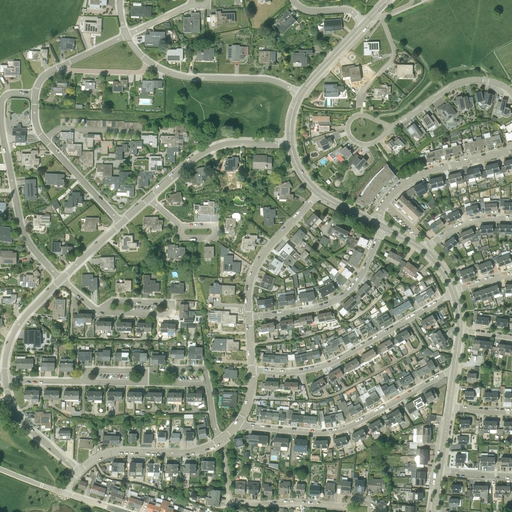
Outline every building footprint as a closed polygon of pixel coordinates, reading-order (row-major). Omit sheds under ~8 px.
[(151,19),(151,16),(151,7),(132,6),(131,15),(130,15),(130,18),(139,18),(151,19)] [(184,32),(194,31),(194,33),(200,32),(199,13),(193,13),(193,18),(184,18),(184,32)] [(234,14),(210,15),(211,26),(218,26),(218,22),(235,22),(234,14)] [(282,32),(296,20),(292,16),(286,21),(282,16),(277,21),(281,25),(278,28),(282,32)] [(324,21),(325,26),(325,31),(342,30),(341,25),(341,20),(324,21)] [(102,23),(80,22),(79,31),(80,33),(86,33),(101,34),(101,31),(102,31),(102,30),(101,30),(101,28),(102,23)] [(165,41),(165,32),(149,32),(149,35),(145,35),(145,43),(160,43),(160,41),(165,41)] [(74,45),(74,39),(61,38),(60,44),(60,49),(74,50),(74,45)] [(364,42),(364,55),(371,55),(371,56),(379,56),(379,42),(364,42)] [(244,58),(244,57),(248,57),(249,48),(244,48),(244,47),(240,47),(240,46),(232,46),(232,47),(228,47),(228,58),(232,58),(232,61),(239,61),(239,59),(243,59),(244,58)] [(214,57),(214,48),(209,48),(209,50),(204,50),(204,52),(197,52),(197,60),(204,60),(212,61),(212,57),(214,57)] [(47,58),(48,50),(41,49),(41,52),(33,51),(33,55),(32,60),(40,61),(41,58),(47,58)] [(167,60),(182,61),(183,49),(177,49),(177,50),(167,50),(167,60)] [(312,54),(312,50),(301,50),(301,53),(293,53),(293,67),(307,67),(307,54),(312,54)] [(270,62),(275,62),(275,52),(270,52),(270,51),(258,52),(259,63),(270,63),(270,62)] [(20,76),(20,61),(13,61),(13,67),(14,67),(14,68),(7,68),(7,65),(0,65),(0,68),(0,72),(3,72),(3,76),(20,76)] [(413,65),(404,65),(397,65),(397,78),(413,78),(413,65)] [(361,80),(359,66),(349,68),(349,66),(341,67),(343,78),(350,77),(351,81),(361,80)] [(95,89),(95,85),(95,81),(92,81),(92,80),(82,80),(82,85),(82,91),(89,91),(89,89),(95,89)] [(127,88),(128,80),(120,80),(120,83),(118,83),(118,82),(113,81),(113,91),(123,92),(123,88),(127,88)] [(162,88),(162,81),(142,80),(142,84),(141,84),(140,88),(142,88),(142,92),(154,92),(154,88),(162,88)] [(62,94),(67,94),(67,83),(57,83),(57,87),(52,87),(51,95),(62,95),(62,94)] [(331,84),(331,85),(329,85),(329,84),(324,84),(324,92),(324,93),(324,97),(338,97),(345,97),(345,91),(344,91),(344,86),(337,86),(337,84),(331,84)] [(374,88),(374,98),(379,98),(383,98),(383,99),(388,99),(388,95),(390,95),(391,87),(387,87),(387,85),(378,85),(378,88),(374,88)] [(490,106),(493,95),(487,93),(487,94),(485,93),(482,94),(481,91),(475,93),(477,103),(480,102),(480,105),(481,106),(481,107),(482,108),(483,108),(484,108),(485,108),(486,108),(487,107),(488,106),(488,105),(490,106)] [(474,105),(472,97),(467,98),(467,96),(462,97),(462,96),(456,97),(457,100),(453,101),(456,105),(459,104),(460,109),(466,107),(466,109),(471,108),(471,106),(474,105)] [(508,108),(509,106),(505,105),(506,100),(502,99),(501,102),(498,101),(496,109),(499,110),(501,111),(501,112),(501,113),(502,114),(502,115),(503,116),(504,116),(504,117),(505,117),(506,117),(507,117),(508,116),(509,116),(509,115),(510,115),(510,114),(510,113),(511,112),(511,111),(510,110),(510,109),(509,109),(508,108)] [(450,118),(456,114),(448,103),(444,106),(444,105),(437,110),(445,121),(449,117),(450,118)] [(440,124),(433,115),(429,117),(427,114),(424,116),(424,117),(421,119),(424,123),(423,123),(425,126),(426,126),(430,132),(437,128),(436,127),(440,124)] [(329,121),(329,117),(313,116),(313,121),(318,121),(318,122),(318,123),(319,125),(319,126),(319,132),(324,132),(325,131),(329,131),(329,126),(328,126),(329,121)] [(187,137),(187,133),(186,133),(186,128),(184,128),(184,124),(179,124),(179,126),(176,126),(176,136),(175,148),(179,148),(179,146),(183,146),(184,137),(187,137)] [(422,135),(418,130),(414,124),(406,129),(416,142),(420,140),(418,138),(422,135)] [(418,128),(422,134),(427,131),(423,126),(418,128)] [(17,138),(16,138),(16,142),(25,143),(25,132),(26,133),(26,128),(13,128),(13,136),(17,136),(17,138)] [(66,144),(67,144),(69,144),(73,144),(73,133),(60,132),(60,139),(66,139),(66,144)] [(94,139),(102,139),(100,135),(87,134),(87,148),(93,148),(94,139)] [(493,147),(502,144),(499,135),(490,137),(492,144),(493,146),(493,147)] [(157,148),(157,136),(142,136),(142,139),(144,139),(144,143),(149,144),(150,142),(153,142),(152,147),(157,148)] [(176,136),(170,136),(161,136),(161,139),(163,139),(162,143),(168,144),(168,147),(171,147),(175,148),(176,136)] [(329,147),(330,146),(332,145),(333,144),(332,142),(331,137),(323,141),(322,140),(321,136),(312,138),(314,143),(316,142),(318,148),(322,149),(323,149),(324,151),(330,148),(329,147)] [(397,148),(395,146),(396,145),(395,144),(397,143),(399,143),(403,147),(406,143),(404,141),(401,137),(400,138),(397,138),(397,137),(392,140),(392,139),(387,143),(391,149),(392,151),(397,148)] [(493,147),(493,146),(492,144),(490,137),(482,139),(483,146),(484,146),(484,149),(493,147)] [(484,149),(484,146),(483,146),(482,139),(473,141),(474,146),(475,148),(476,151),(484,149)] [(113,141),(102,141),(101,141),(101,154),(108,154),(108,146),(113,146),(113,143),(113,141)] [(475,148),(474,146),(473,141),(464,144),(467,153),(476,151),(475,148)] [(142,142),(131,142),(130,154),(137,155),(137,146),(142,146),(142,142)] [(73,144),(69,144),(67,144),(67,147),(69,148),(68,152),(74,152),(74,150),(77,150),(77,156),(81,156),(82,151),(82,144),(73,144)] [(128,152),(128,146),(128,144),(122,144),(122,147),(116,147),(116,160),(122,160),(122,152),(128,152)] [(463,154),(461,146),(460,145),(451,147),(453,153),(454,156),(463,154)] [(343,149),(341,146),(332,152),(336,157),(339,154),(345,161),(352,154),(350,152),(351,151),(350,150),(349,150),(345,146),(343,149)] [(171,147),(168,147),(167,147),(167,162),(175,163),(175,155),(174,155),(174,152),(179,152),(179,148),(175,148),(171,147)] [(445,158),(454,156),(453,153),(451,147),(443,149),(444,155),(444,156),(445,158)] [(436,161),(445,158),(444,156),(444,155),(443,149),(434,151),(436,158),(435,158),(436,161)] [(38,158),(38,150),(31,150),(31,154),(21,154),(22,156),(21,165),(31,165),(31,167),(34,167),(34,165),(39,165),(40,158),(38,158)] [(93,167),(93,159),(93,152),(82,151),(81,156),(81,159),(85,159),(85,167),(93,167)] [(427,163),(436,161),(435,158),(436,158),(434,151),(425,153),(427,163)] [(364,168),(366,166),(364,164),(367,161),(363,158),(362,159),(356,154),(348,163),(351,166),(352,165),(359,171),(362,166),(364,168)] [(161,156),(159,156),(149,156),(149,160),(149,171),(152,171),(157,171),(157,161),(161,161),(161,156)] [(271,166),(271,158),(266,158),(266,156),(254,156),(254,168),(267,168),(267,166),(271,166)] [(237,169),(238,157),(232,157),(232,159),(227,159),(227,163),(225,163),(225,170),(233,170),(233,169),(237,169)] [(149,171),(149,160),(136,160),(136,161),(135,161),(133,163),(133,167),(134,167),(134,166),(145,166),(144,171),(149,171)] [(505,170),(511,168),(510,160),(503,162),(504,166),(502,167),(503,173),(506,172),(505,170)] [(502,167),(499,167),(498,163),(491,165),(494,175),(500,174),(500,173),(502,178),(504,177),(504,175),(503,176),(503,173),(502,167)] [(112,165),(103,165),(97,165),(97,172),(104,173),(104,171),(107,171),(107,177),(112,177),(112,165)] [(390,180),(395,176),(387,165),(381,169),(376,174),(371,180),(367,185),(362,191),(359,197),(357,201),(360,202),(359,203),(362,205),(362,204),(367,206),(368,203),(371,204),(374,199),(378,194),(382,189),(386,184),(390,180)] [(494,175),(491,165),(485,166),(486,171),(483,171),(485,181),(487,180),(487,177),(487,176),(487,174),(493,173),(494,175)] [(202,183),(202,179),(210,178),(207,166),(198,168),(198,175),(192,177),(193,185),(202,183)] [(483,171),(480,172),(479,168),(473,169),(475,177),(481,176),(481,178),(484,177),(485,181),(483,171)] [(468,179),(475,177),(473,169),(466,171),(467,175),(464,176),(466,182),(469,181),(468,179)] [(149,171),(144,171),(141,171),(141,172),(135,172),(139,176),(141,176),(140,186),(144,186),(148,187),(148,179),(152,179),(152,171),(149,171)] [(131,177),(131,172),(119,172),(119,177),(119,185),(126,185),(126,177),(130,177),(131,177)] [(464,176),(461,176),(460,172),(454,174),(457,184),(466,182),(464,176)] [(63,185),(64,175),(46,174),(45,180),(47,180),(47,184),(63,185)] [(456,184),(457,184),(454,174),(448,176),(449,180),(446,180),(447,186),(450,186),(450,183),(456,182),(456,184)] [(112,177),(107,177),(104,176),(104,180),(106,180),(106,184),(112,184),(112,183),(115,183),(115,188),(117,188),(117,193),(119,193),(119,185),(119,177),(112,177)] [(446,180),(443,181),(442,177),(435,179),(437,186),(444,185),(444,187),(445,187),(445,189),(448,189),(447,186),(446,180)] [(428,189),(437,186),(435,179),(429,180),(430,183),(427,183),(427,185),(428,189)] [(26,194),(26,200),(36,199),(35,180),(25,180),(26,189),(25,189),(25,194),(26,194)] [(277,185),(275,187),(275,191),(279,192),(279,199),(287,200),(287,199),(293,199),(293,194),(290,194),(290,187),(292,186),(289,181),(286,183),(285,182),(282,184),(282,183),(277,185)] [(427,185),(427,183),(423,185),(422,183),(413,187),(410,189),(413,194),(416,193),(418,196),(426,193),(429,192),(429,191),(428,191),(427,185)] [(126,185),(119,185),(119,193),(121,193),(127,193),(127,191),(130,191),(129,197),(134,197),(134,186),(126,185)] [(409,197),(410,196),(408,190),(405,192),(403,195),(395,203),(402,209),(409,201),(408,200),(411,198),(409,197)] [(69,196),(68,202),(64,202),(64,207),(68,207),(73,208),(73,203),(82,203),(82,196),(80,196),(81,192),(72,192),(72,196),(69,196)] [(167,198),(168,203),(171,203),(172,204),(183,202),(181,192),(176,193),(177,194),(174,195),(174,194),(170,195),(170,198),(167,198)] [(491,210),(490,201),(484,202),(484,198),(480,199),(481,208),(485,208),(485,211),(491,210)] [(432,209),(436,204),(433,199),(427,204),(432,209)] [(478,208),(481,208),(480,199),(480,202),(476,202),(476,201),(470,203),(473,213),(479,212),(478,208)] [(500,206),(503,206),(503,210),(509,210),(510,203),(503,203),(503,199),(500,199),(500,200),(500,206)] [(497,206),(500,206),(500,200),(496,201),(496,200),(490,201),(491,210),(497,210),(497,206)] [(415,202),(412,204),(409,201),(402,209),(409,215),(418,205),(416,207),(415,206),(417,204),(415,202)] [(209,215),(214,216),(214,202),(209,202),(209,206),(199,206),(199,215),(209,214),(209,215)] [(467,215),(473,213),(470,203),(471,207),(465,208),(464,206),(461,207),(463,213),(466,212),(467,215)] [(409,215),(415,221),(422,214),(425,211),(418,205),(409,215)] [(276,217),(275,210),(270,210),(270,207),(263,208),(265,226),(274,225),(273,217),(276,217)] [(460,214),(463,213),(461,207),(457,208),(458,210),(453,213),(455,219),(461,217),(460,214)] [(236,227),(236,221),(238,221),(240,219),(240,215),(239,213),(234,213),(232,215),(232,219),(227,218),(226,223),(226,231),(224,231),(224,233),(229,233),(229,235),(234,235),(234,227),(236,227)] [(320,219),(320,218),(314,213),(310,218),(316,224),(318,226),(322,221),(320,219)] [(450,222),(455,219),(453,213),(447,216),(446,214),(442,215),(445,220),(448,219),(450,222)] [(44,231),(44,226),(45,226),(45,223),(50,223),(50,216),(39,215),(39,218),(34,218),(33,226),(34,226),(34,230),(44,231)] [(442,222),(445,220),(442,215),(439,217),(434,220),(439,228),(444,225),(442,222)] [(99,223),(99,218),(86,217),(85,222),(84,222),(84,230),(96,230),(97,223),(99,223)] [(163,224),(163,220),(158,220),(158,217),(144,217),(144,221),(143,221),(143,227),(152,227),(152,231),(162,231),(162,224),(163,224)] [(312,229),(316,224),(310,218),(305,223),(312,229)] [(434,232),(439,228),(434,220),(433,219),(428,223),(427,221),(426,222),(425,220),(423,221),(429,231),(432,229),(434,232)] [(496,229),(493,229),(493,225),(486,226),(487,235),(493,235),(493,237),(496,236),(496,234),(496,229)] [(505,232),(506,225),(499,225),(499,229),(496,229),(496,234),(499,234),(505,235),(505,232)] [(10,228),(5,227),(0,226),(0,240),(12,242),(12,236),(9,236),(10,228)] [(338,237),(342,229),(335,226),(334,228),(331,226),(327,233),(331,235),(331,236),(334,237),(335,236),(338,237)] [(487,235),(486,226),(480,226),(480,230),(477,231),(478,236),(481,236),(487,235)] [(295,234),(302,240),(306,235),(300,229),(295,234)] [(347,236),(349,232),(342,229),(338,237),(342,239),(342,237),(346,239),(344,241),(349,243),(352,238),(347,236)] [(477,231),(473,232),(472,229),(466,231),(470,240),(470,241),(471,243),(475,242),(472,236),(474,235),(475,237),(478,236),(477,231)] [(459,238),(462,243),(462,244),(465,243),(470,241),(470,240),(466,231),(460,233),(462,237),(459,238)] [(305,243),(302,240),(295,234),(291,239),(301,248),(305,243)] [(123,239),(120,239),(121,247),(122,247),(122,249),(128,249),(128,247),(137,247),(137,243),(133,243),(133,235),(123,236),(123,239)] [(257,239),(258,235),(250,235),(249,239),(244,238),(243,249),(255,250),(255,239),(257,239)] [(325,246),(329,240),(323,236),(319,242),(325,246)] [(357,244),(365,247),(368,240),(361,237),(359,241),(352,238),(349,243),(354,246),(356,243),(357,244)] [(459,238),(455,240),(453,237),(448,241),(452,246),(457,243),(459,245),(462,243),(459,238)] [(448,250),(452,246),(448,241),(443,245),(445,247),(443,249),(447,254),(449,252),(448,250)] [(70,255),(72,255),(73,247),(63,246),(63,247),(61,246),(61,242),(52,242),(52,252),(54,252),(54,257),(70,257),(70,255)] [(296,252),(293,249),(287,243),(283,248),(292,257),(296,252)] [(185,247),(177,247),(175,247),(175,245),(167,245),(168,258),(178,258),(178,256),(185,255),(185,247)] [(220,257),(224,257),(224,256),(227,256),(227,255),(230,251),(221,245),(220,257)] [(204,247),(204,257),(208,257),(214,257),(214,247),(204,247)] [(285,264),(292,257),(283,248),(278,253),(280,255),(278,258),(282,261),(283,261),(285,264)] [(511,258),(511,249),(510,250),(510,252),(508,253),(508,254),(502,257),(505,264),(511,262),(510,259),(511,258)] [(359,260),(362,253),(355,250),(352,256),(359,260)] [(12,251),(0,251),(0,255),(0,263),(16,264),(16,253),(12,253),(12,251)] [(391,263),(396,254),(390,251),(385,260),(391,263)] [(401,260),(402,257),(396,254),(391,263),(398,266),(400,268),(404,262),(401,260)] [(352,256),(352,257),(349,255),(347,262),(342,259),(341,262),(346,265),(347,263),(356,267),(359,260),(352,256)] [(499,267),(505,264),(502,257),(502,255),(499,256),(493,258),(495,264),(498,263),(499,267)] [(228,271),(240,271),(240,263),(232,262),(233,256),(224,256),(223,274),(228,274),(228,271)] [(108,271),(114,271),(114,257),(100,257),(100,267),(105,267),(105,271),(108,271)] [(278,258),(277,260),(275,258),(271,264),(281,270),(283,272),(285,269),(280,265),(283,261),(282,261),(278,258)] [(492,265),(495,264),(493,258),(490,259),(490,261),(484,263),(487,271),(493,269),(492,265)] [(407,273),(413,266),(408,262),(406,263),(404,262),(400,268),(402,269),(401,271),(401,272),(405,276),(407,273)] [(481,273),(487,271),(484,263),(478,265),(477,263),(475,264),(477,271),(480,270),(481,273)] [(277,275),(281,270),(271,264),(267,269),(277,275)] [(474,272),(477,271),(475,264),(472,265),(472,267),(466,269),(469,277),(475,275),(474,272)] [(421,275),(417,272),(418,270),(413,266),(407,273),(413,277),(415,280),(421,275)] [(296,274),(296,273),(294,271),(289,267),(287,270),(291,273),(289,276),(290,276),(296,274)] [(346,269),(345,268),(341,273),(342,274),(347,279),(352,273),(346,268),(346,269)] [(341,273),(338,271),(334,269),(331,273),(332,273),(329,275),(333,280),(335,282),(337,280),(342,285),(347,279),(342,274),(341,273)] [(463,280),(469,277),(466,269),(460,272),(459,270),(457,271),(459,277),(461,276),(463,280)] [(37,277),(40,274),(37,270),(33,273),(33,275),(26,274),(26,277),(20,276),(20,281),(23,281),(23,283),(28,283),(28,286),(38,287),(38,286),(39,285),(39,284),(39,279),(39,278),(38,278),(37,278),(37,277)] [(375,274),(381,280),(388,273),(384,270),(382,272),(380,270),(375,274)] [(98,290),(98,285),(97,278),(93,278),(93,274),(82,275),(82,286),(89,286),(90,290),(98,290)] [(262,281),(271,284),(273,278),(265,274),(262,281)] [(373,286),(381,280),(375,274),(370,279),(372,281),(370,283),(373,286)] [(152,280),(149,280),(149,276),(144,276),(144,293),(150,293),(150,291),(159,292),(160,283),(152,283),(152,280)] [(336,290),(332,283),(329,278),(323,282),(329,294),(336,290)] [(123,291),(131,291),(131,281),(125,281),(125,284),(116,284),(116,292),(123,292),(123,291)] [(273,285),(271,284),(262,281),(260,287),(271,291),(273,285)] [(322,297),(329,294),(323,282),(324,284),(317,288),(318,290),(319,290),(322,297)] [(170,293),(184,294),(184,283),(179,283),(179,285),(171,284),(170,293)] [(222,294),(222,285),(218,285),(218,283),(214,283),(214,286),(210,286),(210,294),(222,294)] [(366,293),(373,286),(370,283),(368,285),(366,283),(361,288),(366,293)] [(422,285),(429,297),(434,294),(433,291),(436,289),(433,284),(426,287),(424,284),(422,285)] [(222,285),(222,294),(224,294),(224,296),(232,296),(232,295),(235,295),(235,286),(235,287),(229,286),(229,285),(222,285)] [(424,300),(429,297),(422,285),(424,289),(421,291),(419,287),(417,289),(424,300)] [(502,288),(498,288),(497,285),(491,287),(493,295),(499,293),(500,294),(502,294),(502,288)] [(505,292),(511,292),(511,285),(505,285),(505,288),(502,288),(502,294),(502,295),(505,295),(505,292)] [(315,299),(314,292),(313,287),(305,288),(306,293),(307,301),(315,299)] [(491,296),(493,295),(491,287),(485,289),(489,303),(493,302),(491,296)] [(359,299),(366,293),(361,288),(356,292),(358,294),(356,296),(359,299)] [(418,303),(424,300),(417,289),(415,290),(416,293),(417,295),(414,297),(418,303)] [(489,303),(485,289),(479,291),(482,301),(488,300),(489,303)] [(17,298),(17,294),(15,294),(15,292),(12,292),(12,290),(6,290),(3,293),(3,299),(3,304),(13,304),(15,304),(19,304),(19,307),(21,306),(20,304),(19,304),(19,298),(17,298)] [(294,303),(293,296),(294,296),(294,290),(290,291),(290,292),(285,292),(287,304),(294,303)] [(475,301),(481,299),(479,291),(472,293),(473,297),(470,298),(472,304),(475,303),(475,301)] [(279,306),(287,304),(285,292),(286,297),(278,298),(279,306)] [(300,302),(307,301),(306,293),(299,294),(300,302)] [(352,306),(359,299),(356,296),(354,298),(352,296),(347,301),(352,306)] [(404,300),(402,297),(400,298),(404,304),(407,309),(412,306),(409,300),(407,298),(404,300)] [(407,309),(404,304),(400,298),(402,301),(399,303),(396,299),(395,300),(395,301),(402,312),(407,309)] [(65,317),(65,299),(56,299),(55,312),(54,312),(54,319),(59,319),(59,317),(65,317)] [(266,308),(273,307),(272,299),(265,300),(266,308)] [(258,309),(266,308),(265,300),(257,301),(258,309)] [(402,312),(395,301),(395,300),(394,301),(395,302),(392,303),(395,308),(393,309),(392,308),(389,310),(392,316),(395,314),(396,316),(402,312)] [(194,307),(194,301),(183,301),(183,304),(180,304),(180,311),(187,311),(188,307),(194,307)] [(343,315),(352,306),(347,301),(342,306),(344,307),(339,312),(343,315)] [(392,316),(389,310),(388,309),(382,313),(380,308),(378,310),(380,314),(385,322),(390,319),(389,317),(392,316)] [(379,325),(385,322),(380,314),(378,310),(377,310),(379,312),(376,314),(377,315),(372,318),(376,325),(378,324),(379,325)] [(187,315),(187,311),(180,311),(180,317),(187,318),(187,321),(193,321),(193,315),(187,315)] [(222,311),(215,311),(215,313),(210,313),(209,312),(208,320),(211,320),(211,321),(222,322),(222,311)] [(222,311),(222,322),(225,322),(225,323),(236,324),(236,315),(231,315),(229,315),(229,311),(222,311)] [(334,313),(331,314),(331,312),(324,313),(326,322),(336,320),(334,313)] [(322,323),(326,322),(324,313),(317,314),(318,316),(315,317),(316,322),(322,320),(322,323)] [(483,317),(477,316),(477,314),(474,313),(473,319),(476,320),(476,323),(482,324),(483,315),(483,317)] [(85,314),(78,314),(78,316),(74,315),(74,321),(76,321),(76,323),(80,323),(81,323),(85,323),(85,314)] [(315,317),(312,317),(312,315),(305,317),(307,326),(311,325),(311,323),(316,322),(315,317)] [(439,327),(436,322),(432,315),(427,318),(430,325),(434,331),(436,329),(439,327)] [(492,321),(493,315),(489,315),(489,316),(483,315),(482,324),(488,325),(489,320),(492,321)] [(501,326),(502,316),(493,315),(492,321),(495,321),(495,325),(501,326)] [(508,319),(502,319),(502,316),(501,326),(507,326),(508,321),(511,321),(511,318),(508,318),(508,319)] [(303,326),(307,326),(305,317),(298,318),(299,320),(296,320),(297,325),(303,324),(303,326)] [(372,327),(376,325),(372,318),(368,321),(370,323),(367,325),(364,319),(361,320),(368,332),(373,329),(372,327)] [(425,328),(430,325),(427,318),(421,322),(423,326),(420,328),(424,334),(427,332),(425,328)] [(296,320),(293,321),(293,319),(286,320),(288,329),(295,328),(294,326),(297,325),(296,320)] [(281,330),(288,329),(286,320),(279,321),(280,323),(277,324),(278,329),(281,328),(281,330)] [(368,332),(361,320),(359,322),(361,325),(358,327),(357,326),(355,328),(359,335),(361,333),(362,335),(368,332)] [(277,324),(274,324),(274,322),(267,324),(268,331),(269,333),(273,332),(272,330),(278,329),(277,324)] [(259,332),(268,331),(267,324),(260,325),(261,327),(258,327),(259,332)] [(348,332),(347,329),(346,328),(344,329),(346,333),(348,336),(351,341),(356,338),(352,330),(348,332)] [(41,343),(41,342),(41,332),(41,329),(25,329),(25,345),(32,345),(32,342),(35,342),(35,343),(35,344),(36,345),(37,345),(38,346),(39,345),(40,345),(40,344),(41,344),(41,343)] [(439,330),(438,331),(436,329),(434,331),(426,335),(427,336),(426,336),(428,339),(430,338),(433,342),(443,336),(439,330)] [(410,330),(408,331),(407,330),(401,333),(404,338),(405,341),(408,340),(407,338),(413,334),(410,330)] [(346,345),(351,341),(348,336),(346,333),(338,337),(341,344),(344,342),(346,345)] [(405,341),(404,338),(401,333),(395,337),(396,338),(394,340),(396,344),(402,341),(404,344),(406,343),(405,341)] [(334,337),(334,339),(329,342),(334,351),(339,348),(338,345),(341,344),(338,337),(337,336),(334,337)] [(441,350),(447,346),(445,343),(446,342),(443,336),(433,342),(434,345),(438,344),(439,346),(441,350)] [(226,350),(226,339),(214,339),(214,342),(212,342),(212,347),(215,347),(215,350),(226,350)] [(226,339),(226,350),(226,349),(230,349),(230,351),(239,351),(239,342),(236,342),(234,342),(234,339),(226,339)] [(394,340),(391,341),(390,339),(384,343),(387,349),(396,344),(394,340)] [(328,354),(334,351),(329,342),(328,340),(326,340),(326,341),(328,346),(325,348),(328,354)] [(495,347),(492,347),(492,342),(486,341),(485,348),(491,349),(490,352),(494,353),(495,347)] [(318,348),(316,348),(315,344),(314,342),(311,342),(312,346),(313,352),(314,358),(320,357),(318,348)] [(379,354),(387,349),(384,343),(378,346),(379,348),(377,350),(379,354)] [(504,354),(505,345),(499,344),(498,347),(495,347),(494,353),(504,354)] [(272,350),(272,345),(266,346),(266,349),(268,349),(269,349),(269,362),(275,362),(275,355),(272,355),(272,350)] [(308,360),(314,358),(313,352),(312,346),(309,346),(310,350),(306,350),(308,360)] [(296,362),(302,361),(299,347),(296,348),(297,352),(291,354),(292,361),(296,360),(296,362)] [(308,360),(306,350),(303,351),(302,348),(300,348),(299,347),(302,361),(308,360)] [(263,361),(269,362),(269,349),(268,349),(266,349),(266,355),(263,355),(263,353),(260,352),(260,359),(263,359),(263,361)] [(377,350),(374,351),(373,349),(367,352),(371,358),(379,354),(377,350)] [(430,356),(433,354),(427,349),(420,352),(426,363),(431,371),(436,368),(431,360),(430,361),(428,358),(427,359),(425,357),(430,354),(430,356)] [(372,360),(371,358),(367,352),(361,356),(363,358),(360,359),(364,365),(372,360)] [(291,354),(288,354),(282,353),(281,363),(287,363),(287,361),(292,361),(291,354)] [(17,359),(17,368),(33,368),(33,359),(17,359)] [(360,359),(357,360),(356,359),(350,362),(354,368),(362,363),(363,365),(364,365),(360,359)] [(423,365),(421,361),(418,362),(421,366),(425,374),(431,371),(426,363),(423,365)] [(345,373),(354,368),(350,362),(345,365),(346,367),(343,369),(345,373)] [(420,377),(425,374),(421,366),(415,369),(416,370),(413,372),(416,377),(419,375),(420,377)] [(237,370),(233,370),(233,367),(229,367),(229,369),(224,368),(224,374),(223,374),(223,378),(223,382),(229,382),(229,378),(237,378),(237,370)] [(343,369),(341,370),(340,368),(333,372),(337,378),(345,373),(343,369)] [(416,377),(413,372),(410,374),(409,372),(406,373),(405,371),(402,373),(408,384),(414,381),(413,379),(416,377)] [(331,381),(337,378),(333,372),(328,375),(326,377),(328,381),(330,380),(331,381)] [(408,384),(402,373),(399,375),(400,377),(398,379),(398,380),(396,382),(398,387),(401,385),(403,387),(408,384)] [(323,386),(324,388),(330,384),(328,381),(326,377),(323,378),(317,381),(321,388),(323,386)] [(321,389),(321,388),(317,381),(311,385),(312,386),(309,388),(313,394),(321,389)] [(387,385),(388,387),(391,393),(397,390),(393,384),(392,382),(389,384),(387,381),(385,382),(386,384),(387,385)] [(332,385),(335,392),(340,389),(337,383),(332,385)] [(387,385),(386,384),(381,387),(379,384),(376,386),(377,388),(376,388),(381,396),(385,394),(386,396),(391,393),(388,387),(387,385)] [(378,398),(381,396),(376,388),(376,386),(367,391),(368,392),(370,396),(374,403),(379,400),(378,398)] [(351,397),(351,396),(349,393),(355,389),(354,387),(346,391),(349,398),(351,397)] [(465,392),(465,399),(467,399),(467,400),(469,401),(470,401),(471,399),(473,399),(474,392),(476,392),(476,393),(479,393),(480,387),(474,387),(473,390),(470,390),(470,392),(465,392)] [(491,393),(485,393),(485,388),(482,388),(482,393),(485,393),(484,401),(491,401),(491,393)] [(501,394),(501,389),(498,388),(498,393),(491,393),(491,401),(498,401),(498,394),(501,394)] [(511,394),(505,393),(505,389),(501,389),(501,394),(505,394),(504,402),(511,402),(511,394)] [(438,397),(437,396),(434,390),(431,391),(424,395),(429,403),(436,400),(435,399),(438,397)] [(237,393),(232,392),(222,392),(222,401),(222,406),(230,406),(230,405),(236,405),(237,396),(237,393)] [(374,403),(370,396),(368,392),(360,397),(363,403),(366,402),(369,406),(374,403)] [(202,397),(202,396),(202,393),(195,393),(195,405),(199,405),(199,403),(205,403),(204,398),(202,398),(202,397)] [(360,397),(359,396),(358,393),(357,394),(356,394),(356,395),(355,396),(356,397),(356,398),(357,401),(352,403),(352,404),(357,412),(362,409),(360,405),(363,403),(360,397)] [(417,410),(424,406),(420,398),(412,402),(417,410)] [(341,402),(344,408),(345,411),(348,409),(352,415),(357,412),(352,404),(352,403),(351,401),(347,403),(348,405),(347,405),(345,401),(341,402)] [(409,414),(417,410),(412,402),(405,406),(409,414)] [(266,419),(267,405),(267,408),(262,408),(262,407),(257,407),(256,415),(260,415),(260,418),(266,419)] [(331,422),(337,420),(334,406),(334,408),(332,408),(333,411),(329,412),(328,407),(331,422)] [(342,412),(341,409),(341,410),(337,410),(336,406),(334,406),(337,420),(343,419),(342,412)] [(289,410),(288,410),(286,409),(286,410),(279,409),(278,420),(284,421),(285,417),(288,418),(289,410)] [(299,409),(298,412),(292,412),(292,410),(289,410),(288,418),(292,418),(291,421),(298,422),(299,409)] [(403,417),(402,416),(398,409),(392,413),(398,423),(399,425),(404,422),(402,418),(403,417)] [(320,411),(320,410),(317,410),(317,414),(311,413),(311,410),(311,414),(311,416),(310,423),(316,423),(316,421),(321,421),(320,417),(320,411)] [(51,428),(51,419),(51,415),(43,415),(43,412),(35,412),(35,416),(34,416),(34,424),(40,424),(40,423),(42,423),(42,430),(46,430),(46,428),(51,428),(51,429),(51,428)] [(392,427),(398,423),(392,413),(386,416),(387,419),(384,420),(388,428),(390,432),(390,431),(391,430),(392,429),(392,428),(392,427)] [(435,421),(436,415),(427,414),(426,420),(427,420),(426,424),(430,423),(430,420),(435,421)] [(209,427),(206,416),(203,417),(204,424),(197,425),(198,430),(200,438),(207,437),(205,428),(209,427)] [(374,423),(378,429),(383,426),(380,420),(374,423)] [(490,429),(490,421),(484,421),(483,429),(480,428),(480,436),(483,436),(483,433),(490,433),(490,429)] [(497,429),(497,421),(490,421),(490,429),(497,430),(496,434),(500,434),(500,429),(497,429)] [(510,430),(510,422),(504,421),(503,429),(500,429),(500,434),(503,434),(503,430),(510,430)] [(372,432),(378,429),(374,423),(369,426),(372,432)] [(430,435),(431,428),(428,428),(428,426),(429,426),(429,425),(430,423),(426,424),(423,425),(417,426),(416,426),(416,429),(417,429),(416,435),(430,435)] [(169,439),(170,427),(166,426),(166,430),(163,430),(163,433),(158,433),(158,441),(166,441),(166,439),(169,439)] [(183,432),(183,427),(180,427),(180,430),(176,430),(176,433),(172,433),(172,441),(180,441),(180,434),(183,434),(183,432)] [(191,428),(183,428),(183,432),(186,432),(186,436),(186,440),(194,440),(194,436),(194,432),(191,432),(191,428)] [(358,432),(361,438),(366,435),(363,429),(358,432)] [(59,440),(70,440),(70,431),(59,431),(59,440)] [(136,442),(137,433),(137,432),(129,431),(129,442),(136,442)] [(355,440),(361,438),(358,432),(352,434),(355,440)] [(111,443),(111,436),(112,434),(103,433),(103,435),(103,443),(111,443)] [(471,437),(471,434),(464,433),(464,437),(459,437),(458,444),(467,444),(467,437),(471,437)] [(119,444),(120,437),(120,434),(116,434),(112,434),(111,436),(111,443),(119,444)] [(144,444),(152,444),(152,435),(144,435),(144,444)] [(430,442),(430,435),(416,435),(416,442),(410,442),(407,442),(407,445),(410,445),(417,445),(417,442),(423,443),(423,442),(430,442)] [(267,437),(267,436),(259,436),(258,442),(258,443),(268,444),(269,438),(267,437)] [(242,437),(233,439),(234,443),(236,443),(237,447),(243,445),(242,437)] [(287,451),(289,439),(282,438),(280,450),(287,451)] [(93,449),(93,440),(80,439),(79,448),(93,449)] [(306,452),(307,440),(295,439),(294,451),(306,452)] [(456,455),(456,465),(461,465),(461,462),(464,462),(464,455),(456,455)] [(112,471),(118,471),(118,463),(112,462),(112,466),(110,466),(110,470),(112,471)] [(190,474),(190,464),(184,464),(184,467),(181,466),(181,472),(184,472),(184,474),(190,474)] [(90,484),(95,470),(94,472),(91,471),(89,477),(86,476),(84,482),(81,480),(78,487),(85,489),(87,483),(90,484)] [(95,481),(98,472),(95,470),(90,484),(93,485),(91,491),(97,494),(100,487),(101,483),(95,481)] [(365,480),(358,479),(358,472),(354,471),(354,472),(354,477),(353,482),(356,482),(355,492),(364,493),(365,480)] [(351,482),(342,481),(342,476),(339,476),(338,481),(338,485),(338,487),(338,488),(341,488),(340,494),(349,495),(351,482)] [(385,486),(385,478),(381,478),(381,480),(372,479),(372,481),(368,481),(368,488),(372,489),(372,490),(374,491),(374,493),(380,493),(381,486),(385,486)] [(109,490),(113,480),(109,479),(107,485),(101,483),(100,487),(97,494),(104,496),(105,491),(106,489),(109,490)] [(115,486),(117,481),(113,480),(109,490),(112,491),(111,493),(110,498),(116,500),(119,490),(113,488),(114,485),(115,486)] [(235,493),(244,494),(245,482),(240,481),(240,484),(236,483),(235,493)] [(130,487),(131,483),(128,482),(124,492),(119,490),(116,500),(122,502),(123,497),(124,495),(127,496),(129,490),(130,487)] [(254,495),(257,495),(258,494),(259,483),(248,482),(247,489),(249,489),(249,493),(254,493),(254,495)] [(279,493),(288,494),(288,488),(290,488),(290,482),(287,482),(287,483),(280,483),(279,493)] [(325,494),(334,495),(335,484),(326,483),(325,494)] [(264,494),(272,495),(273,487),(265,486),(265,484),(262,484),(262,490),(265,490),(264,494)] [(296,494),(304,494),(305,484),(297,484),(296,494)] [(310,495),(319,495),(320,486),(311,485),(310,495)] [(473,485),(473,490),(469,490),(469,496),(469,498),(471,498),(473,498),(473,493),(475,493),(474,497),(480,497),(480,495),(480,486),(473,485)] [(404,488),(399,488),(399,492),(406,492),(406,501),(408,501),(408,505),(413,505),(414,500),(422,500),(422,493),(411,492),(411,488),(404,488)] [(134,506),(137,496),(131,494),(132,491),(130,491),(129,490),(127,496),(130,497),(129,499),(128,504),(134,506)] [(213,490),(209,490),(209,497),(207,497),(206,497),(220,499),(220,491),(213,490)] [(146,502),(148,497),(145,496),(144,497),(141,496),(141,497),(137,496),(134,506),(141,508),(142,503),(143,501),(146,502)] [(154,499),(148,497),(146,502),(149,503),(146,510),(152,511),(155,503),(156,503),(153,502),(154,499)] [(219,506),(220,499),(206,497),(206,504),(205,506),(210,508),(211,505),(219,506)] [(160,511),(162,511),(166,500),(163,499),(161,504),(157,503),(157,502),(156,502),(156,503),(155,503),(152,511),(159,511),(160,511)] [(457,510),(458,506),(458,499),(450,499),(449,506),(451,506),(451,509),(457,510)] [(170,504),(170,502),(166,500),(162,511),(172,511),(174,508),(171,507),(172,505),(170,504)] [(386,511),(387,500),(378,500),(377,504),(378,505),(378,508),(376,507),(375,511),(386,511)]
